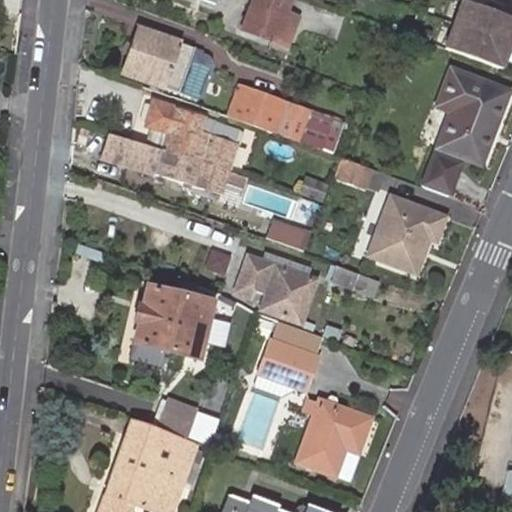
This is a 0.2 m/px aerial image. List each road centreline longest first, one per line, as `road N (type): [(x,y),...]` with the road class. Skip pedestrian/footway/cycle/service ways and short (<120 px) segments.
road 1 (residential): [(0,480),(55,0)]
road 2 (residential): [(386,511),(510,218)]
